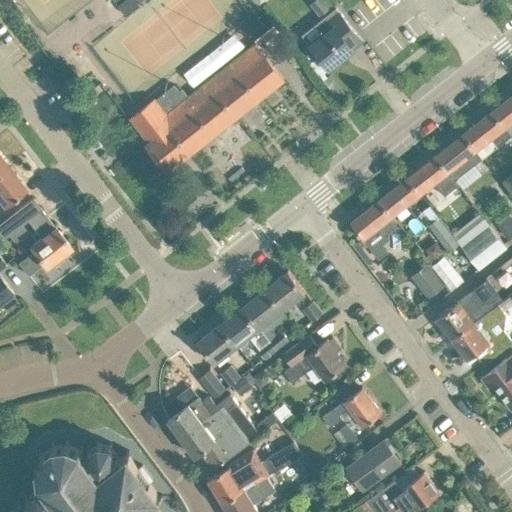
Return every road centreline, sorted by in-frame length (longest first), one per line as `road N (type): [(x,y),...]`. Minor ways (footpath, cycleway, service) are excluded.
road 1 (residential): [(511,479),(303,203)]
road 2 (unclassified): [(179,301),(0,64)]
road 3 (unclassified): [(303,203),(511,40)]
road 4 (unclassified): [(200,511),(99,369)]
road 5 (unclassified): [(179,301),(303,203)]
